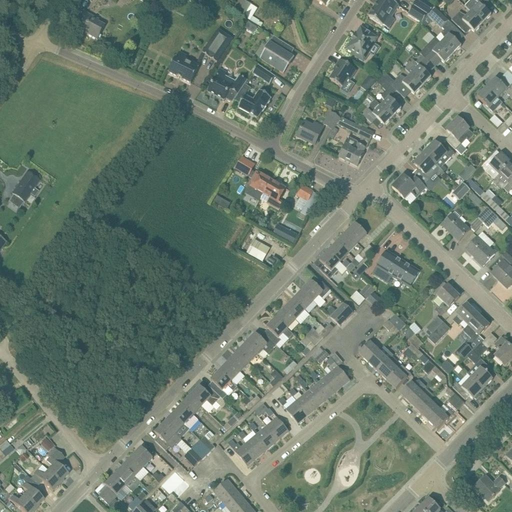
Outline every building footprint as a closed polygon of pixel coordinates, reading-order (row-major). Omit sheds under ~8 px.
[(397,5),(389,0),(379,0),(369,17),(383,26),(389,17),(391,18),(392,18),(399,7),(396,5),(397,5)] [(417,0),(414,6),(428,15),(429,16),(434,7),(423,0),(417,0)] [(471,0),(465,7),(471,13),(483,24),(491,16),(484,8),(489,3),(486,0),(471,0)] [(422,24),(428,15),(414,6),(408,15),(422,24)] [(448,21),(436,9),(428,17),(441,29),(448,21)] [(99,20),(85,13),(78,27),(89,33),(88,35),(98,40),(105,26),(98,22),(99,20)] [(475,33),(483,24),(471,13),(467,17),(461,14),(459,13),(451,21),(466,35),(471,30),(475,33)] [(248,23),(244,29),(253,34),(257,28),(248,23)] [(361,29),(347,49),(355,54),(355,56),(364,61),(369,54),(374,57),(380,48),(373,44),(377,39),(361,29)] [(217,63),(232,40),(218,30),(203,53),(217,63)] [(441,44),(453,56),(461,47),(444,31),(441,34),(445,40),(441,44)] [(290,56),(294,50),(274,37),(260,59),(284,74),(289,66),(290,67),(295,59),(290,56)] [(422,56),(434,68),(441,61),(445,64),(453,56),(441,44),(435,38),(420,54),(422,56)] [(411,75),(423,87),(431,78),(428,75),(434,68),(422,56),(416,64),(413,61),(405,70),(411,75)] [(191,84),(199,69),(198,69),(199,66),(185,59),(184,62),(176,58),(168,73),(191,84)] [(335,72),(330,80),(342,88),(340,91),(348,95),(354,85),(349,82),(356,71),(340,61),(336,67),(338,68),(335,72)] [(252,74),(270,86),(275,77),(258,65),(252,74)] [(236,83),(225,77),(227,73),(220,70),(208,93),(224,102),(230,90),(238,95),(247,82),(240,77),(236,83)] [(370,75),(362,85),(369,91),(377,81),(370,75)] [(423,87),(411,75),(407,80),(401,76),(391,86),(396,91),(405,99),(404,98),(410,91),(415,96),(423,87)] [(496,79),(487,89),(498,99),(511,84),(511,80),(505,75),(505,76),(499,82),(496,79)] [(391,86),(389,84),(382,91),(384,93),(390,98),(396,91),(391,86)] [(245,85),(240,93),(245,97),(246,97),(251,89),(245,85)] [(488,109),(493,114),(502,104),(498,99),(487,89),(477,98),(489,109),(488,109)] [(238,109),(258,119),(271,100),(260,92),(253,101),(246,97),(245,97),(241,104),(238,109)] [(245,97),(240,93),(235,100),(241,104),(245,97)] [(385,102),(381,107),(393,118),(401,110),(390,98),(384,93),(381,97),(385,102)] [(385,127),(393,118),(381,107),(375,101),(369,107),(370,108),(363,116),(371,124),(376,119),(385,127)] [(336,116),(332,113),(324,125),(333,131),(335,128),(341,119),(339,118),(342,114),(339,112),(336,116)] [(370,141),(374,134),(342,119),(338,126),(359,135),(370,141)] [(468,142),(474,136),(458,120),(447,131),(451,135),(446,141),(456,151),(461,145),(462,146),(466,141),(468,142)] [(315,124),(313,127),(305,123),(298,137),(315,146),(324,128),(315,124)] [(345,145),(339,158),(357,167),(360,161),(361,161),(362,159),(361,159),(363,154),(362,154),(365,148),(357,144),(357,143),(349,139),(347,139),(344,145),(345,145)] [(425,154),(441,169),(455,155),(443,143),(439,148),(435,143),(425,154)] [(437,178),(443,172),(441,169),(425,154),(414,165),(419,169),(413,176),(424,187),(426,185),(435,176),(437,178)] [(491,167),(499,175),(499,176),(510,165),(501,156),(494,163),(490,159),(481,168),(486,173),(491,167)] [(242,158),(236,169),(249,177),(253,179),(245,194),(259,202),(260,201),(264,195),(271,181),(257,173),(256,174),(252,172),(255,166),(242,158)] [(465,182),(477,169),(471,164),(459,177),(465,182)] [(499,185),(503,189),(511,180),(511,166),(510,165),(499,176),(499,175),(494,180),(492,183),(497,187),(499,185)] [(39,182),(35,179),(27,173),(12,194),(24,203),(30,195),(35,198),(38,192),(34,189),(39,182)] [(426,189),(424,187),(416,179),(415,179),(417,181),(413,186),(403,177),(392,188),(405,201),(411,194),(416,199),(426,189)] [(478,196),(482,193),(469,180),(466,184),(478,196)] [(511,180),(503,189),(508,194),(511,189),(511,180)] [(271,181),(264,195),(270,198),(266,205),(280,213),(285,205),(279,201),(286,190),(271,181)] [(470,191),(463,184),(452,195),(460,202),(470,191)] [(301,186),(296,195),(308,202),(313,193),(301,186)] [(302,211),(301,214),(308,218),(320,197),(313,193),(308,202),(302,211)] [(488,205),(491,202),(483,194),(480,198),(488,205)] [(491,202),(488,205),(495,213),(499,209),(491,202)] [(483,224),(493,214),(487,208),(477,218),(483,224)] [(449,234),(459,243),(470,231),(459,220),(463,215),(463,213),(460,210),(457,209),(453,214),(443,225),(449,231),(449,230),(451,231),(449,234)] [(506,223),(509,219),(500,210),(497,214),(506,223)] [(498,219),(493,214),(483,224),(489,229),(498,219)] [(346,234),(358,245),(367,235),(355,224),(346,234)] [(278,225),(273,235),(288,242),(293,245),(297,237),(298,236),(278,225)] [(346,234),(337,243),(349,254),(358,245),(346,234)] [(478,239),(475,242),(467,249),(473,254),(474,253),(476,255),(474,257),(483,267),(495,255),(478,239)] [(249,254),(265,263),(272,249),(256,240),(249,254)] [(349,254),(337,243),(329,252),(340,263),(349,254)] [(364,251),(368,255),(373,249),(369,246),(364,251)] [(364,251),(359,256),(363,260),(368,255),(364,251)] [(340,263),(329,252),(319,262),(324,266),(319,271),(330,280),(338,271),(335,268),(340,263)] [(392,277),(410,287),(419,272),(387,252),(373,273),(389,283),(392,277)] [(511,260),(506,254),(499,261),(503,264),(492,275),(498,281),(500,279),(509,288),(511,284),(511,260)] [(352,264),(346,270),(350,273),(355,268),(352,264)] [(356,271),(359,275),(368,270),(365,265),(356,271)] [(356,273),(352,278),(356,282),(360,277),(356,273)] [(305,289),(302,291),(308,297),(314,302),(314,303),(320,308),(326,303),(322,300),(324,298),(326,296),(330,291),(326,287),(322,283),(318,288),(311,282),(309,285),(305,289)] [(360,294),(367,301),(376,291),(368,285),(360,294)] [(448,287),(441,294),(437,298),(444,303),(436,312),(440,316),(445,312),(445,313),(459,298),(448,287)] [(302,291),(294,300),(305,311),(314,302),(302,291)] [(305,311),(294,300),(285,310),(296,321),(305,311)] [(344,304),(330,318),(340,327),(353,313),(344,304)] [(463,322),(468,326),(478,316),(467,306),(457,316),(458,316),(453,321),(458,327),(463,322)] [(285,310),(276,319),(287,330),(296,321),(285,310)] [(389,322),(399,332),(406,326),(404,324),(400,320),(395,316),(389,322)] [(478,316),(468,326),(463,331),(471,339),(466,345),(465,344),(457,353),(464,360),(467,357),(472,351),(473,352),(484,342),(479,337),(489,327),(478,316)] [(426,329),(432,335),(443,323),(437,318),(426,329)] [(293,336),(287,330),(276,319),(267,328),(268,330),(264,335),(276,347),(279,350),(293,336)] [(388,321),(383,326),(389,332),(390,331),(395,336),(399,332),(389,322),(388,321)] [(443,323),(432,335),(428,339),(435,346),(450,330),(443,323)] [(409,339),(421,333),(417,324),(405,331),(409,339)] [(325,329),(329,333),(333,329),(330,325),(325,329)] [(329,333),(325,329),(320,335),(324,339),(329,333)] [(256,334),(246,344),(258,355),(263,360),(276,347),(264,335),(260,339),(256,334)] [(484,342),(473,352),(480,359),(487,351),(497,341),(491,334),(484,342)] [(511,349),(502,339),(495,345),(501,351),(495,358),(505,367),(511,360),(511,349)] [(312,343),(307,349),(311,352),(316,347),(312,343)] [(359,355),(368,364),(379,352),(370,343),(359,355)] [(246,344),(238,353),(249,364),(258,355),(246,344)] [(408,349),(414,354),(417,350),(412,345),(408,349)] [(384,347),(379,352),(368,364),(377,373),(388,361),(394,356),(384,347)] [(311,352),(307,349),(302,354),(306,358),(311,352)] [(417,350),(414,354),(419,359),(423,355),(417,350)] [(330,357),(325,351),(315,360),(320,366),(330,357)] [(472,351),(467,357),(476,366),(481,360),(480,359),(473,352),(472,351)] [(229,362),(240,374),(249,364),(238,353),(229,362)] [(331,358),(327,362),(331,367),(335,364),(331,358)] [(441,366),(449,375),(455,369),(447,360),(441,366)] [(377,373),(387,382),(398,370),(388,361),(377,373)] [(432,372),(437,377),(441,373),(429,361),(425,365),(421,369),(428,376),(432,372)] [(245,378),(240,374),(229,362),(220,372),(232,383),(236,387),(245,378)] [(297,366),(294,362),(284,372),(287,376),(297,366)] [(343,373),(335,364),(331,367),(328,369),(332,373),(328,376),(340,390),(350,381),(343,373)] [(402,366),(398,370),(387,382),(396,391),(411,375),(402,366)] [(481,369),(471,379),(483,390),(493,380),(487,375),(488,374),(487,373),(486,374),(481,369)] [(275,380),(270,385),(274,389),(283,379),(275,371),(271,376),(275,380)] [(232,383),(220,372),(211,381),(213,383),(208,387),(221,399),(223,401),(228,396),(229,397),(233,393),(238,388),(236,387),(232,383)] [(446,378),(441,373),(437,377),(442,382),(446,378)] [(328,376),(317,385),(329,399),(340,390),(328,376)] [(483,390),(471,379),(462,389),(457,384),(453,388),(465,400),(469,396),(473,400),(475,398),(477,399),(481,396),(479,394),(483,390)] [(303,382),(299,385),(304,390),(307,387),(303,382)] [(410,404),(421,393),(411,384),(400,395),(410,404)] [(274,389),(270,385),(265,389),(269,393),(274,389)] [(317,385),(307,393),(319,408),(329,399),(317,385)] [(200,387),(191,396),(202,408),(207,413),(221,399),(208,387),(204,391),(200,387)] [(246,397),(255,406),(265,397),(254,387),(245,396),(246,397)] [(281,387),(273,395),(279,400),(287,392),(281,387)] [(455,395),(450,389),(445,393),(451,399),(455,395)] [(293,390),(289,393),(294,398),(297,395),(293,390)] [(297,395),(294,398),(297,402),(308,416),(319,408),(307,393),(302,397),(299,394),(297,395)] [(421,393),(410,404),(419,413),(430,402),(421,393)] [(457,411),(464,404),(455,395),(451,399),(447,402),(457,411)] [(191,396),(182,406),(194,417),(202,408),(191,396)] [(250,411),(255,406),(246,397),(242,402),(250,411)] [(283,407),(287,404),(283,399),(279,402),(283,407)] [(287,404),(283,407),(298,425),(308,416),(297,402),(291,406),(288,403),(287,404)] [(430,402),(419,413),(428,422),(439,411),(430,402)] [(194,417),(182,406),(173,415),(189,430),(191,427),(198,421),(194,417)] [(270,409),(265,413),(270,418),(274,415),(270,409)] [(444,416),(439,411),(428,422),(437,431),(453,415),(449,411),(444,416)] [(242,418),(238,414),(227,424),(231,428),(242,418)] [(189,430),(173,415),(168,420),(164,424),(180,439),(189,430)] [(267,427),(279,441),(289,433),(277,418),(267,427)] [(182,442),(180,439),(164,424),(155,434),(159,438),(155,442),(166,452),(169,448),(171,450),(176,445),(178,447),(182,442)] [(248,427),(253,433),(257,429),(252,424),(248,427)] [(279,441),(267,427),(256,436),(268,450),(279,441)] [(219,432),(214,437),(218,441),(223,436),(219,432)] [(242,432),(238,436),(243,441),(247,438),(242,432)] [(246,444),(258,459),(268,450),(256,436),(250,441),(246,444)] [(200,441),(211,452),(215,448),(213,446),(218,441),(214,437),(209,442),(205,437),(200,441)] [(192,450),(202,461),(211,452),(200,441),(191,450),(192,450)] [(232,441),(228,444),(232,450),(236,446),(232,441)] [(247,468),(258,459),(246,444),(235,453),(247,468)] [(132,458),(144,469),(153,459),(141,448),(132,458)] [(64,458),(54,449),(48,456),(50,458),(46,462),(52,467),(48,472),(61,485),(64,481),(63,480),(68,475),(58,465),(64,458)] [(202,461),(192,450),(184,458),(194,469),(202,461)] [(123,467),(135,478),(144,469),(132,458),(123,467)] [(115,476),(126,487),(130,483),(137,489),(142,484),(135,478),(123,467),(115,476)] [(43,477),(37,471),(34,475),(52,492),(57,487),(58,488),(61,485),(48,472),(43,477)] [(175,472),(169,479),(178,487),(171,494),(172,495),(177,500),(177,499),(181,496),(190,486),(182,479),(175,472)] [(152,477),(160,484),(165,479),(161,475),(160,476),(156,473),(152,477)] [(131,492),(126,487),(115,476),(105,486),(108,488),(117,497),(122,501),(131,492)] [(499,491),(505,485),(499,479),(493,485),(486,478),(474,488),(488,503),(500,492),(499,491)] [(155,489),(160,484),(156,480),(151,485),(155,489)] [(214,492),(223,503),(236,491),(228,481),(214,492)] [(44,501),(26,484),(22,487),(28,493),(24,497),(28,502),(37,510),(40,506),(39,506),(44,501)] [(108,488),(100,498),(108,506),(117,497),(108,488)] [(236,491),(223,503),(230,511),(232,511),(245,501),(236,491)] [(137,499),(141,503),(147,497),(143,493),(137,499)] [(172,495),(168,498),(173,503),(177,500),(172,495)] [(13,497),(9,500),(15,506),(21,511),(34,511),(37,510),(28,502),(24,497),(21,500),(19,502),(16,499),(13,497)] [(133,511),(141,503),(137,499),(129,508),(133,511)] [(421,508),(424,511),(441,511),(429,500),(421,508)] [(136,511),(154,511),(156,511),(147,501),(136,511)] [(253,511),(254,511),(245,501),(232,511),(253,511)] [(182,511),(189,511),(181,503),(172,511),(179,511),(181,511),(182,511)]
